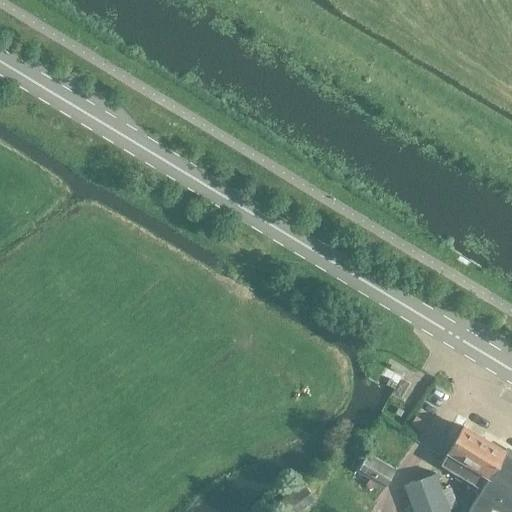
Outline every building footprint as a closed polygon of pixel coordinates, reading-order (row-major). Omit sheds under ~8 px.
[(416,414),(411,422),(429,432),(434,424),(416,414)] [(466,511),(511,511),(511,456),(463,427),(440,464),(481,489),(466,511)] [(394,470),(366,451),(349,476),(367,488),(369,485),(379,492),(394,470)] [(448,511),(434,474),(405,485),(415,511),(448,511)] [(305,511),(317,504),(305,486),(279,503),(284,511),(305,511)]
